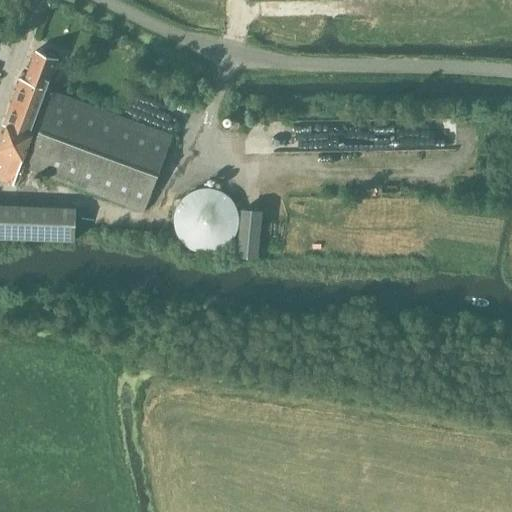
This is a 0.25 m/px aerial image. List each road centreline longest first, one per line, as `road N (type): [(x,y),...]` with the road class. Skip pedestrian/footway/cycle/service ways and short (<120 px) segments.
road 1 (unclassified): [(511,71),(264,67),(213,53),(111,0)]
road 2 (track): [(369,7),(237,15),(238,0)]
